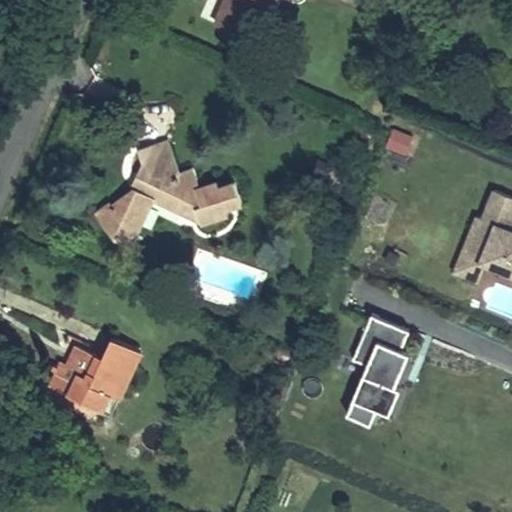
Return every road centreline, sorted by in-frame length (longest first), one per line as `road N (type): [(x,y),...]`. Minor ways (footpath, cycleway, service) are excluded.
road 1 (residential): [(75,0),(0,177)]
road 2 (unknown): [(511,363),(385,311)]
